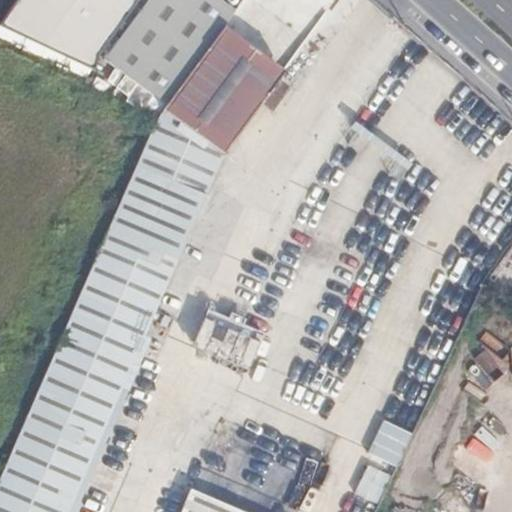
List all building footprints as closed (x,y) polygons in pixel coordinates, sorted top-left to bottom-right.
[(0,20),(92,64),(94,50),(130,0),(7,0),(0,11),(0,20)] [(167,100),(223,26),(235,9),(223,0),(147,0),(107,54),(167,100)] [(223,26),(167,100),(162,106),(222,151),(281,72),(223,26)] [(381,233),(288,187),(281,203),(374,249),(381,233)] [(248,372),(263,336),(208,313),(193,349),(248,372)] [(248,511),(193,491),(183,511),(248,511)]
